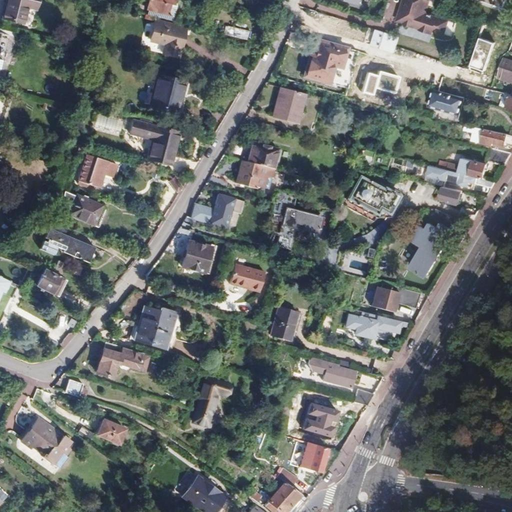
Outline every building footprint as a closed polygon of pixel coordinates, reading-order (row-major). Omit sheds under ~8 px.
[(26,6),(36,8),(37,0),(7,0),(3,19),(21,23),(26,6)] [(170,0),(173,1),(173,0),(152,0),(156,1),(154,11),(167,14),(170,0)] [(446,32),(450,19),(433,14),(433,13),(431,12),(430,13),(426,12),(430,0),(404,0),(399,16),(402,21),(412,24),(413,20),(422,22),(421,27),(420,27),(434,32),(435,29),(446,32)] [(457,22),(450,19),(446,32),(453,35),(457,22)] [(164,45),(162,52),(178,56),(184,32),(153,24),(149,42),(164,45)] [(231,27),(229,35),(248,40),(249,32),(231,27)] [(398,35),(375,28),(369,47),(393,54),(398,35)] [(317,39),(315,45),(344,53),(346,47),(317,39)] [(344,53),(315,45),(312,57),(341,64),(344,53)] [(341,64),(312,57),(311,60),(307,59),(303,75),(336,84),(341,64)] [(511,59),(502,57),(500,65),(511,68),(511,59)] [(511,68),(500,65),(497,74),(511,78),(511,68)] [(176,112),(183,82),(157,75),(150,106),(176,112)] [(190,84),(183,82),(176,112),(183,114),(190,84)] [(303,93),(279,87),(277,94),(301,100),(303,93)] [(434,88),(431,102),(462,110),(467,96),(434,88)] [(301,100),(277,94),(276,98),(278,98),(276,107),(298,113),(301,100)] [(462,110),(431,102),(430,105),(461,113),(462,110)] [(298,113),(276,107),(274,116),(295,122),(298,113)] [(99,112),(96,124),(121,131),(124,119),(99,112)] [(152,139),(173,145),(177,132),(134,120),(130,133),(152,139)] [(121,131),(96,124),(95,128),(119,135),(121,131)] [(511,134),(506,133),(505,134),(483,129),(481,138),(483,139),(482,142),(490,143),(491,141),(511,145),(511,134)] [(167,165),(173,145),(152,139),(146,159),(167,165)] [(253,143),(248,161),(273,168),(278,150),(253,143)] [(487,159),(505,163),(511,152),(490,147),(487,159)] [(114,166),(84,156),(75,182),(81,184),(80,187),(94,192),(101,172),(112,175),(114,166)] [(439,160),(438,167),(449,170),(459,172),(461,165),(439,160)] [(477,176),(483,178),(487,163),(473,160),(470,174),(477,176)] [(248,161),(245,161),(239,184),(265,191),(269,177),(272,177),(274,168),(273,168),(248,161)] [(477,176),(470,174),(459,172),(449,170),(446,180),(467,186),(469,181),(475,183),(477,176)] [(397,189),(358,172),(347,195),(375,210),(379,204),(388,208),(397,189)] [(176,192),(182,187),(173,177),(167,181),(176,192)] [(442,187),(440,194),(445,196),(447,198),(447,201),(458,203),(460,191),(442,187)] [(228,197),(216,192),(207,206),(202,202),(194,214),(207,222),(214,211),(217,212),(228,197)] [(61,194),(57,206),(67,210),(65,216),(95,229),(102,210),(73,197),(72,198),(61,194)] [(281,229),(276,253),(288,257),(293,236),(316,241),(319,224),(290,218),(290,216),(281,214),(284,201),(275,199),(269,227),(281,229)] [(293,202),(284,201),(281,214),(290,216),(293,202)] [(428,278),(449,233),(429,223),(426,228),(420,225),(412,242),(421,246),(410,270),(428,278)] [(90,248),(53,234),(52,237),(42,234),(40,240),(43,242),(42,246),(39,244),(36,253),(50,258),(53,249),(59,252),(59,254),(84,264),(90,248)] [(209,246),(187,240),(181,266),(203,272),(209,246)] [(411,265),(419,246),(411,242),(403,261),(411,265)] [(228,282),(238,284),(241,283),(246,266),(233,262),(228,282)] [(49,295),(63,266),(55,263),(49,275),(41,271),(33,287),(49,295)] [(241,283),(238,284),(244,286),(244,284),(255,287),(260,270),(246,266),(241,283)] [(13,283),(0,278),(0,315),(1,313),(0,312),(0,305),(4,295),(8,296),(13,283)] [(399,292),(378,287),(373,306),(394,311),(399,292)] [(168,320),(170,312),(157,308),(156,311),(145,307),(139,326),(136,325),(132,339),(160,347),(163,337),(165,337),(170,321),(168,320)] [(277,307),(272,326),(293,332),(298,312),(277,307)] [(398,320),(353,308),(349,321),(372,327),(373,325),(395,331),(398,320)] [(175,314),(170,312),(168,320),(170,321),(165,337),(163,337),(160,347),(164,349),(175,314)] [(293,332),(272,326),(270,334),(291,339),(293,332)] [(118,346),(103,342),(100,353),(102,353),(100,361),(97,361),(94,373),(109,378),(115,356),(118,357),(116,363),(119,364),(118,367),(119,369),(123,369),(125,368),(126,366),(136,369),(138,362),(142,363),(144,357),(117,349),(118,346)] [(337,363),(309,355),(307,362),(316,364),(315,368),(319,369),(319,372),(323,373),(321,380),(349,387),(353,371),(336,366),(337,363)] [(312,370),(319,372),(319,369),(315,368),(316,364),(307,362),(312,370)] [(209,394),(213,380),(203,377),(199,391),(209,394)] [(64,390),(83,396),(86,384),(67,378),(64,390)] [(193,409),(208,413),(213,393),(221,395),(224,383),(213,380),(209,394),(199,391),(193,409)] [(299,390),(288,388),(287,394),(297,396),(299,390)] [(359,392),(356,405),(369,408),(376,397),(359,392)] [(312,422),(331,428),(337,409),(335,408),(337,400),(320,395),(312,422)] [(207,418),(208,413),(193,409),(190,421),(200,424),(202,416),(207,418)] [(40,420),(23,444),(32,451),(35,449),(45,456),(43,458),(56,467),(65,455),(68,458),(72,452),(68,449),(72,444),(64,438),(62,441),(51,433),(53,430),(40,420)] [(102,420),(95,434),(116,445),(123,430),(102,420)] [(330,432),(331,428),(312,422),(311,426),(330,432)] [(76,432),(87,440),(91,434),(81,426),(76,432)] [(319,472),(326,447),(303,440),(302,444),(304,445),(303,450),(305,450),(305,456),(303,466),(307,467),(307,468),(319,472)] [(283,481),(291,486),(298,477),(282,464),(274,475),(283,481)] [(175,492),(182,496),(193,473),(186,470),(175,492)] [(209,477),(190,503),(195,507),(191,511),(205,511),(204,511),(224,484),(216,478),(214,480),(209,477)] [(271,511),(292,511),(304,497),(291,486),(283,481),(263,504),(271,511)] [(244,493),(256,501),(259,496),(248,487),(244,493)]
